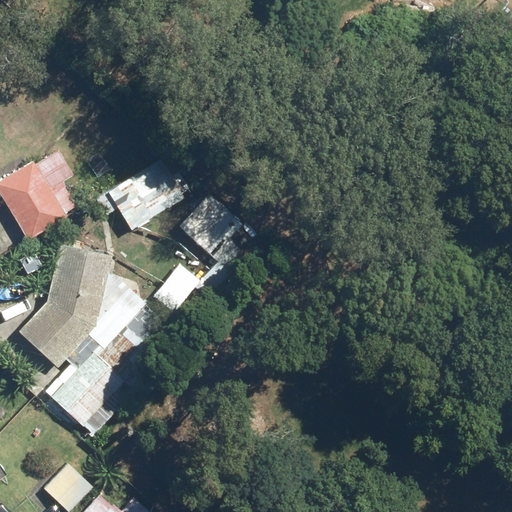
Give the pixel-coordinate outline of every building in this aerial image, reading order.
[(42,155),(0,175),(0,180),(25,230),(69,208),(42,155)] [(185,195),(162,155),(107,187),(130,227),(185,195)] [(267,237),(247,221),(236,234),(220,221),(205,239),(240,269),(267,237)] [(62,240),(50,296),(20,327),(58,362),(97,321),(112,250),(62,240)] [(82,420),(174,326),(136,289),(114,312),(127,325),(113,340),(99,326),(69,356),(79,365),(53,391),(82,420)] [(70,465),(46,488),(70,511),(74,511),(96,492),(70,465)] [(122,511),(102,495),(86,511),(122,511)]
